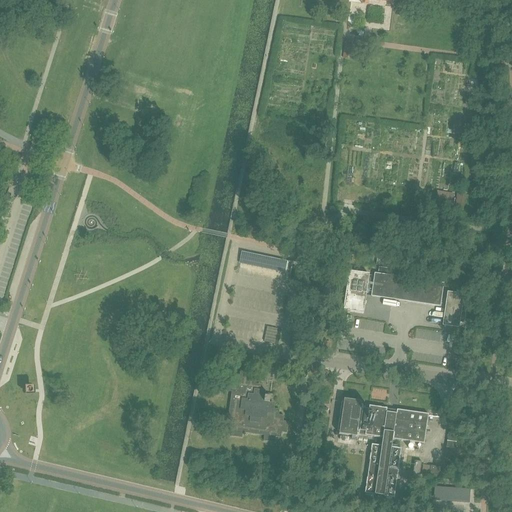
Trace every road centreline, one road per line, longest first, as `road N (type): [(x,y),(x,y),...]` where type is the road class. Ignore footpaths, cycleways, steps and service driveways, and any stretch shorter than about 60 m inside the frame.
road 1 (residential): [(0,362),(115,0)]
road 2 (residential): [(227,511),(0,456)]
road 3 (unclassified): [(511,387),(280,353)]
